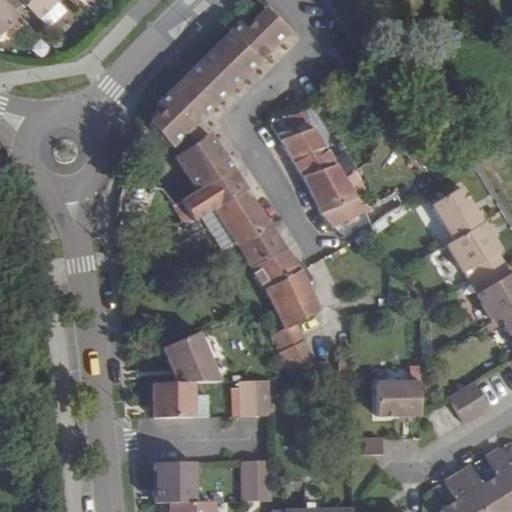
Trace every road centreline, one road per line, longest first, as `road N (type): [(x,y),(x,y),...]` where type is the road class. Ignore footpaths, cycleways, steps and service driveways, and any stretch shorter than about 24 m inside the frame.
road 1 (tertiary): [(109,511),(71,189)]
road 2 (residential): [(282,0),(325,43),(235,113),(310,238)]
road 3 (tertiary): [(88,115),(199,0)]
road 4 (residential): [(511,413),(427,465),(397,465)]
